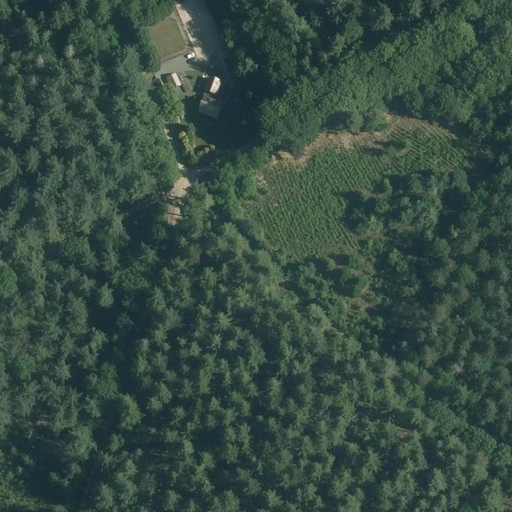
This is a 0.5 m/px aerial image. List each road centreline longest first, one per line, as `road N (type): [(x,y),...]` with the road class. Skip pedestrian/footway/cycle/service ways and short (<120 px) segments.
road 1 (track): [(511,455),(347,336),(273,272),(185,177)]
road 2 (track): [(511,9),(185,177)]
road 3 (track): [(185,177),(79,511)]
road 4 (track): [(0,282),(185,177)]
road 5 (track): [(109,0),(185,177)]
